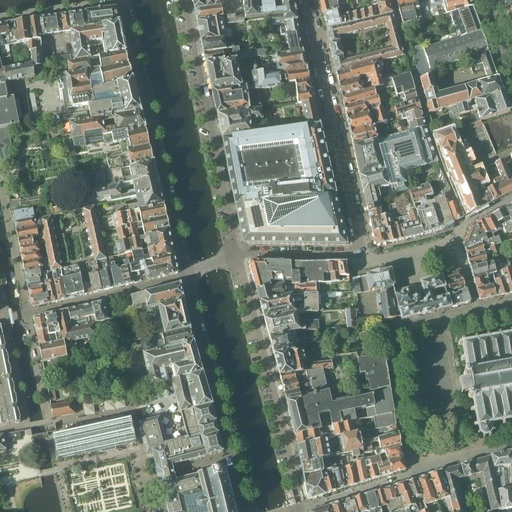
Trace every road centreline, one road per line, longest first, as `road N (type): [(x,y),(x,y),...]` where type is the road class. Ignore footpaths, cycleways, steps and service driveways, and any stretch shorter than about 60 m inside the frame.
road 1 (residential): [(236,257),(361,248),(305,0)]
road 2 (residential): [(0,166),(27,314),(186,277)]
road 3 (residential): [(123,0),(185,272)]
road 4 (residential): [(236,257),(182,0)]
road 5 (residential): [(186,277),(246,511)]
road 6 (residential): [(478,312),(390,336),(415,472)]
road 7 (residential): [(294,475),(236,257)]
road 8 (residential): [(0,431),(26,426),(5,317)]
road 9 (residential): [(123,0),(0,19)]
